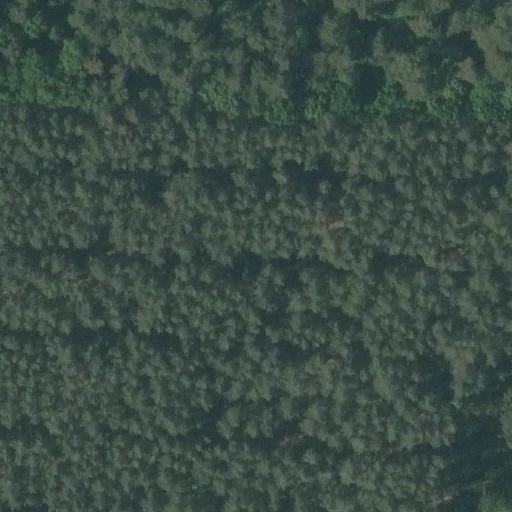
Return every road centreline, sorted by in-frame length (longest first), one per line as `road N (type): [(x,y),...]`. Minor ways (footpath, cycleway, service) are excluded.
road 1 (track): [(363,0),(373,88),(0,69)]
road 2 (track): [(373,88),(511,90)]
